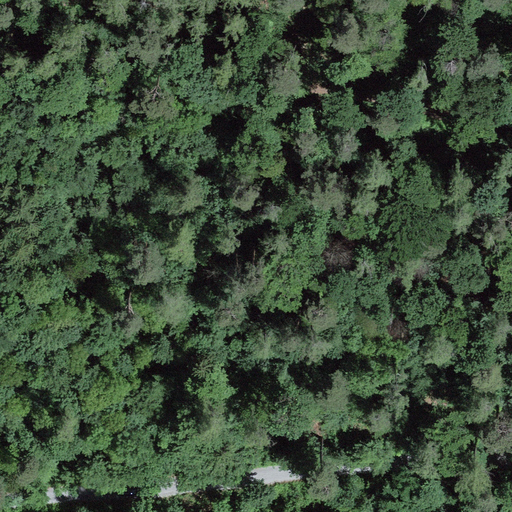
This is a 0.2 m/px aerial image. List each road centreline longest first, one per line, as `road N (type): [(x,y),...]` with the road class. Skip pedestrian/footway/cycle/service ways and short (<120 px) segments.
road 1 (track): [(511,132),(323,84),(203,90),(102,80),(0,89)]
road 2 (track): [(0,504),(511,455)]
